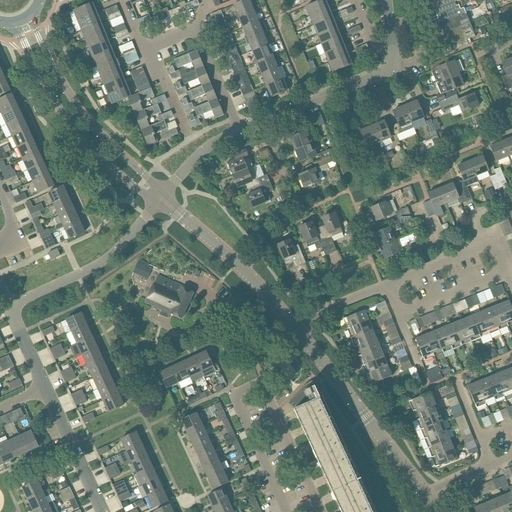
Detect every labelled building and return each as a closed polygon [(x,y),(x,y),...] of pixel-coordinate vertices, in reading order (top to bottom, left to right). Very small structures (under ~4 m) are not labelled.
[(237,18),(254,11),(249,0),(246,0),(234,5),(237,12),(235,13),(237,18)] [(310,16),(329,9),(325,0),(322,0),(306,7),(310,16)] [(422,9),(444,0),(430,0),(420,4),(422,9)] [(444,0),(422,9),(424,14),(435,10),(436,14),(457,6),(455,2),(459,0),(444,0)] [(96,13),(93,4),(93,3),(74,11),(78,21),(96,13)] [(459,5),(436,14),(438,18),(428,23),(430,28),(466,13),(464,8),(460,9),(459,5)] [(482,17),(483,17),(479,8),(477,9),(472,10),(476,20),(481,18),(482,17)] [(332,18),(329,9),(310,16),(314,26),(332,18)] [(210,15),(212,20),(223,16),(221,10),(210,15)] [(244,28),(258,22),(254,11),(237,18),(238,22),(241,21),(244,28)] [(82,30),(100,22),(96,13),(78,21),(82,30)] [(444,33),(461,26),(459,22),(468,18),(466,13),(430,28),(432,33),(442,29),(444,33)] [(318,35),(336,27),(332,18),(314,26),(318,35)] [(85,39),(104,31),(100,22),(82,30),(85,39)] [(258,22),(244,28),(246,35),(244,36),(246,41),(263,34),(258,22)] [(437,46),(473,32),(471,26),(463,30),(461,26),(444,33),(446,37),(435,41),(437,46)] [(321,44),(340,36),(336,27),(318,35),(321,44)] [(220,38),(229,34),(226,28),(217,32),(220,38)] [(89,48),(108,41),(104,31),(85,39),(89,48)] [(263,34),(246,41),(248,45),(250,44),(253,51),(268,45),(271,44),(266,32),(263,34)] [(452,52),(469,45),(467,40),(476,37),(473,32),(437,46),(439,51),(450,47),(452,52)] [(222,44),(227,42),(231,40),(229,34),(220,38),(222,44)] [(344,46),(340,36),(321,44),(325,53),(344,46)] [(93,58),(112,50),(108,41),(89,48),(93,58)] [(255,64),(273,57),(268,45),(253,51),(256,58),(253,59),(255,64)] [(348,55),(344,46),(325,53),(329,63),(348,55)] [(97,67),(115,59),(112,50),(93,58),(97,67)] [(195,70),(204,66),(197,50),(174,60),(177,68),(191,63),(191,64),(192,63),(195,70)] [(352,65),(351,64),(348,55),(329,63),(333,72),(352,65)] [(262,74),(277,68),(273,57),(255,64),(257,68),(259,67),(262,74)] [(511,58),(502,63),(507,75),(501,77),(507,90),(511,88),(511,58)] [(101,76),(119,68),(115,59),(97,67),(101,76)] [(443,80),(459,74),(454,61),(445,65),(442,60),(431,64),(434,70),(438,68),(443,80)] [(210,82),(204,67),(204,66),(195,70),(181,76),(184,84),(197,79),(197,80),(199,79),(202,86),(210,82)] [(105,85),(123,78),(119,68),(101,76),(105,85)] [(265,87),(282,80),(277,68),(262,74),(265,81),(263,82),(265,87)] [(445,99),(457,95),(454,89),(464,85),(459,74),(443,80),(447,92),(437,97),(439,102),(445,99)] [(108,95),(127,87),(123,78),(105,85),(108,95)] [(282,80),(265,87),(270,98),(290,90),(285,78),(282,80)] [(0,95),(10,91),(7,83),(8,83),(6,79),(0,81),(0,95)] [(217,99),(211,83),(210,82),(202,86),(187,92),(191,101),(204,95),(204,96),(206,95),(209,102),(217,99)] [(108,95),(105,96),(109,105),(128,98),(131,96),(127,87),(108,95)] [(383,100),(388,98),(383,87),(378,89),(383,100)] [(155,97),(151,88),(145,91),(131,96),(128,98),(135,114),(143,110),(140,103),(142,103),(142,102),(155,97)] [(377,103),(383,100),(378,89),(372,92),(377,103)] [(0,110),(1,113),(18,105),(16,101),(15,102),(12,94),(0,99),(0,110)] [(445,99),(439,102),(441,108),(448,105),(450,110),(459,106),(462,113),(479,106),(474,94),(459,100),(457,95),(445,99)] [(256,97),(246,102),(248,107),(259,103),(256,97)] [(224,115),(217,99),(209,102),(194,108),(197,117),(212,110),(215,119),(224,115)] [(412,123),(424,117),(417,101),(405,106),(412,123)] [(347,115),(353,113),(348,102),(342,104),(347,115)] [(161,113),(158,105),(158,104),(153,106),(143,110),(135,114),(141,130),(150,126),(147,120),(149,119),(148,118),(161,113)] [(7,125),(22,117),(19,110),(20,109),(18,105),(1,113),(7,125)] [(405,106),(393,111),(398,123),(393,126),(397,135),(414,128),(405,106)] [(319,126),(325,124),(320,113),(315,115),(319,126)] [(481,116),(475,118),(479,129),(485,127),(481,116)] [(12,136),(29,128),(27,124),(26,125),(22,117),(7,125),(12,136)] [(160,122),(141,130),(148,146),(158,142),(155,135),(163,131),(167,139),(178,134),(176,128),(169,130),(164,120),(160,122)] [(437,134),(436,130),(431,120),(425,122),(432,137),(437,134)] [(397,135),(393,126),(387,128),(384,121),(372,126),(379,142),(397,135)] [(367,147),(379,142),(372,126),(360,131),(367,147)] [(17,147),(33,140),(30,133),(31,132),(29,128),(12,136),(17,147)] [(295,150),(311,143),(307,131),(290,138),(295,150)] [(511,137),(503,141),(509,156),(511,154),(511,137)] [(22,159),(39,151),(38,147),(36,147),(33,140),(17,147),(22,159)] [(497,161),(509,156),(503,141),(491,146),(497,161)] [(311,143),(295,150),(300,162),(316,155),(311,143)] [(233,175),(253,167),(246,150),(234,155),(236,154),(238,159),(228,163),(233,175)] [(321,160),(332,156),(330,150),(319,154),(321,160)] [(28,170),(43,163),(40,156),(41,155),(39,151),(22,159),(28,170)] [(6,153),(0,155),(0,161),(8,158),(9,158),(6,153)] [(329,168),(336,166),(332,156),(321,160),(323,165),(299,175),(304,188),(320,181),(317,174),(329,169),(329,168)] [(470,161),(476,176),(488,171),(482,156),(470,161)] [(479,182),(476,176),(470,161),(458,166),(464,180),(458,183),(461,189),(466,202),(472,199),(467,187),(479,182)] [(33,182),(50,174),(48,170),(47,170),(43,163),(28,170),(33,182)] [(269,181),(269,180),(260,184),(253,167),(233,175),(238,187),(247,183),(249,188),(247,189),(248,190),(253,187),(269,181)] [(507,185),(502,172),(500,168),(494,170),(496,175),(501,188),(507,185)] [(6,181),(16,176),(14,170),(3,175),(6,181)] [(38,193),(54,186),(51,179),(52,178),(50,174),(33,182),(38,193)] [(496,175),(490,177),(495,190),(501,188),(496,175)] [(6,181),(8,186),(19,181),(16,176),(6,181)] [(269,181),(253,187),(255,192),(246,196),(251,208),(271,200),(268,193),(273,191),(269,181)] [(466,202),(461,189),(456,191),(453,184),(440,189),(446,203),(458,198),(460,204),(466,202)] [(53,205),(69,198),(63,186),(48,193),(53,205)] [(25,193),(19,195),(17,189),(11,192),(16,203),(27,198),(25,193)] [(440,205),(446,203),(440,189),(428,194),(431,200),(423,204),(429,217),(438,213),(439,216),(444,214),(440,205)] [(487,199),(495,197),(492,189),(484,192),(487,199)] [(59,216),(74,209),(69,198),(53,205),(59,216)] [(41,204),(33,207),(30,201),(25,203),(31,215),(44,209),(41,204)] [(386,202),(371,208),(376,221),(391,215),(386,202)] [(397,219),(410,213),(408,207),(395,213),(397,219)] [(64,227),(79,220),(74,209),(59,216),(62,222),(56,225),(55,228),(57,231),(64,228),(64,227)] [(321,229),(325,240),(330,238),(343,233),(335,213),(322,218),(326,227),(321,229)] [(400,224),(412,219),(410,213),(397,219),(392,221),(394,226),(375,234),(380,246),(395,240),(391,233),(401,229),(400,224)] [(36,226),(41,224),(38,217),(33,220),(36,226)] [(64,228),(69,239),(85,232),(79,220),(64,227),(64,228)] [(321,227),(320,227),(320,228),(321,229),(316,231),(312,222),(300,227),(308,247),(315,244),(317,250),(321,248),(326,246),(328,245),(325,240),(321,229),(321,227)] [(36,226),(39,233),(44,231),(41,224),(36,226)] [(328,245),(326,246),(330,255),(336,253),(330,238),(325,240),(328,245)] [(395,240),(380,246),(385,258),(400,252),(399,252),(404,250),(399,238),(395,240)] [(47,250),(52,247),(49,240),(43,243),(47,250)] [(295,267),(306,263),(298,245),(299,247),(294,249),(290,240),(278,245),(286,265),(293,262),(295,267)] [(411,254),(424,249),(422,243),(409,248),(411,254)] [(325,258),(330,255),(326,246),(321,248),(325,258)] [(57,249),(48,253),(51,260),(60,256),(57,249)] [(149,268),(138,263),(134,272),(144,277),(149,268)] [(171,314),(182,319),(194,293),(182,287),(183,286),(158,275),(146,303),(162,310),(160,314),(169,318),(171,314)] [(494,299),(478,305),(480,311),(496,305),(494,299)] [(508,326),(511,324),(511,307),(509,300),(499,304),(508,326)] [(499,330),(508,326),(499,304),(490,308),(499,330)] [(490,334),(499,330),(490,308),(481,312),(490,334)] [(347,329),(369,320),(365,310),(343,319),(347,329)] [(481,338),(490,334),(481,312),(471,316),(481,338)] [(87,325),(87,324),(81,313),(66,320),(72,332),(87,325)] [(471,342),(481,338),(471,316),(462,320),(471,342)] [(351,338),(373,329),(369,320),(347,329),(351,338)] [(462,345),(471,342),(462,320),(453,323),(462,345)] [(453,349),(462,345),(453,323),(444,327),(453,349)] [(92,336),(87,325),(72,332),(77,343),(92,336)] [(42,331),(44,337),(55,332),(53,326),(42,331)] [(444,353),(453,349),(444,327),(434,331),(444,353)] [(355,347),(377,338),(373,329),(351,338),(355,347)] [(434,357),(444,353),(434,331),(425,335),(434,357)] [(425,361),(434,357),(425,335),(415,339),(425,361)] [(97,348),(97,347),(92,336),(77,343),(82,355),(97,348)] [(358,357),(381,348),(377,338),(355,347),(358,357)] [(52,355),(63,350),(61,344),(50,349),(52,355)] [(103,359),(97,348),(82,355),(87,366),(103,359)] [(362,366),(384,357),(381,348),(358,357),(362,366)] [(494,349),(488,351),(491,358),(497,355),(494,349)] [(52,355),(55,360),(66,355),(63,350),(52,355)] [(202,372),(213,367),(206,351),(195,357),(202,372)] [(0,364),(1,366),(11,361),(9,355),(0,359),(0,364)] [(190,377),(202,372),(195,357),(183,362),(190,377)] [(366,375),(388,366),(384,357),(362,366),(366,375)] [(108,371),(108,370),(103,359),(87,366),(93,378),(108,371)] [(3,371),(14,366),(11,361),(1,366),(3,371)] [(178,383),(190,377),(183,362),(171,367),(178,383)] [(388,366),(366,375),(370,385),(392,376),(388,366)] [(63,377),(74,372),(71,367),(61,372),(63,377)] [(167,388),(178,383),(171,367),(160,373),(167,388)] [(113,382),(108,371),(93,378),(98,389),(113,382)] [(505,396),(511,393),(511,388),(505,371),(496,374),(505,396)] [(63,377),(66,383),(76,378),(74,372),(63,377)] [(495,400),(505,396),(496,374),(486,378),(495,400)] [(11,389),(22,384),(20,378),(9,384),(11,389)] [(486,404),(495,400),(486,378),(477,382),(486,404)] [(333,492),(355,481),(317,400),(320,398),(318,393),(319,393),(320,392),(321,391),(321,390),(322,388),(322,385),(321,383),(318,381),(315,380),(312,381),(307,384),(302,388),(290,400),(296,406),(297,408),(294,410),(333,492)] [(103,400),(119,393),(113,382),(98,389),(103,400)] [(476,408),(486,404),(477,382),(467,386),(476,408)] [(217,393),(224,389),(221,385),(215,388),(217,393)] [(74,400),(84,395),(82,390),(71,395),(74,400)] [(201,400),(207,397),(205,392),(202,394),(198,395),(201,400)] [(413,411),(435,402),(431,392),(409,401),(413,411)] [(124,405),(119,393),(103,400),(109,412),(124,405)] [(74,400),(76,406),(87,401),(84,395),(74,400)] [(194,403),(201,400),(198,395),(192,398),(194,403)] [(223,409),(220,402),(215,405),(218,412),(223,409)] [(417,420),(439,411),(435,402),(413,411),(417,420)] [(177,411),(184,408),(182,403),(175,406),(177,411)] [(21,408),(14,411),(16,416),(23,413),(21,408)] [(421,430),(443,421),(439,411),(417,420),(421,430)] [(84,423),(95,418),(92,413),(82,418),(84,423)] [(187,432),(202,425),(197,413),(181,420),(187,432)] [(225,428),(230,425),(227,419),(222,421),(225,428)] [(424,439),(446,430),(443,421),(421,430),(424,439)] [(192,443),(208,436),(202,425),(187,432),(192,443)] [(229,434),(234,432),(230,425),(225,428),(229,434)] [(428,448),(450,439),(446,430),(424,439),(428,448)] [(20,436),(27,453),(32,451),(31,450),(39,447),(31,431),(20,436)] [(142,444),(138,434),(136,432),(121,439),(126,451),(142,444)] [(23,455),(27,453),(20,436),(8,442),(15,457),(23,454),(23,455)] [(197,455),(213,448),(208,436),(192,443),(197,455)] [(432,457),(454,448),(450,439),(428,448),(432,457)] [(8,461),(15,457),(8,442),(0,445),(0,453),(5,464),(9,462),(8,461)] [(236,451),(241,448),(238,442),(233,444),(236,451)] [(147,455),(142,444),(126,451),(132,462),(147,455)] [(97,451),(99,456),(110,451),(108,446),(97,451)] [(213,448),(197,455),(203,466),(218,459),(213,448)] [(239,457),(244,455),(241,448),(236,451),(239,457)] [(454,448),(432,457),(436,467),(458,458),(454,448)] [(152,467),(147,455),(132,462),(137,474),(152,467)] [(223,471),(218,459),(203,466),(208,478),(223,471)] [(107,474),(118,469),(116,463),(105,468),(107,474)] [(252,471),(248,465),(243,467),(247,474),(252,471)] [(158,478),(152,467),(137,474),(142,485),(158,478)] [(53,480),(64,475),(62,469),(51,474),(53,480)] [(107,474),(110,479),(121,474),(118,469),(107,474)] [(229,482),(223,471),(208,478),(213,489),(229,482)] [(163,490),(158,478),(142,485),(148,497),(163,490)] [(244,487),(249,485),(246,478),(241,480),(244,487)] [(44,486),(41,488),(38,480),(22,487),(28,499),(47,490),(44,486)] [(368,511),(355,481),(333,492),(341,511),(368,511)] [(118,497),(129,492),(126,486),(115,491),(118,497)] [(61,498),(72,493),(70,487),(59,492),(61,498)] [(213,508),(228,500),(223,489),(208,496),(213,508)] [(33,511),(54,501),(49,490),(47,491),(47,490),(28,499),(33,511)] [(163,490),(148,497),(153,508),(168,501),(163,490)] [(118,497),(121,502),(131,497),(129,492),(118,497)] [(511,511),(511,493),(511,492),(502,496),(509,511),(511,511)] [(64,503),(75,498),(72,493),(61,498),(64,503)] [(252,504),(257,501),(253,495),(248,497),(252,504)] [(509,511),(502,496),(493,500),(497,511),(509,511)] [(215,511),(233,511),(228,500),(213,508),(215,511)] [(487,511),(497,511),(493,500),(484,503),(487,511)] [(58,511),(54,501),(33,511),(58,511)] [(255,510),(260,508),(257,501),(252,504),(255,510)] [(475,511),(487,511),(484,503),(474,507),(475,511)]
